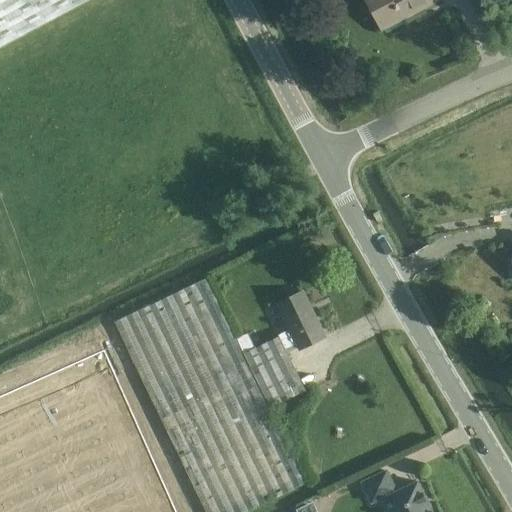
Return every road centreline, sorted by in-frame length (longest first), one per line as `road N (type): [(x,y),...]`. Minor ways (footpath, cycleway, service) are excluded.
road 1 (tertiary): [(511,487),(323,159)]
road 2 (tertiary): [(323,159),(239,0)]
road 3 (unclassified): [(377,133),(511,71)]
